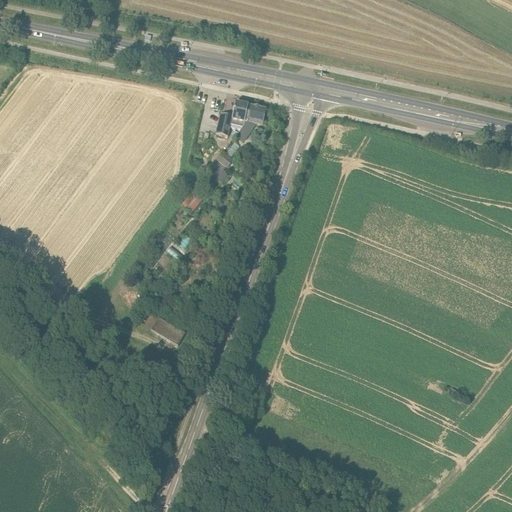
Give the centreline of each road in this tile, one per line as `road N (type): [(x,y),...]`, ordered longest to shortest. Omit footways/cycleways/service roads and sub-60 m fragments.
road 1 (secondary): [(165,511),(289,167)]
road 2 (primary): [(316,81),(64,37)]
road 3 (primary): [(64,37),(303,92)]
road 4 (primary): [(511,125),(316,81)]
road 5 (primary): [(320,95),(511,137)]
road 6 (track): [(196,426),(313,511)]
road 7 (track): [(410,511),(511,411)]
